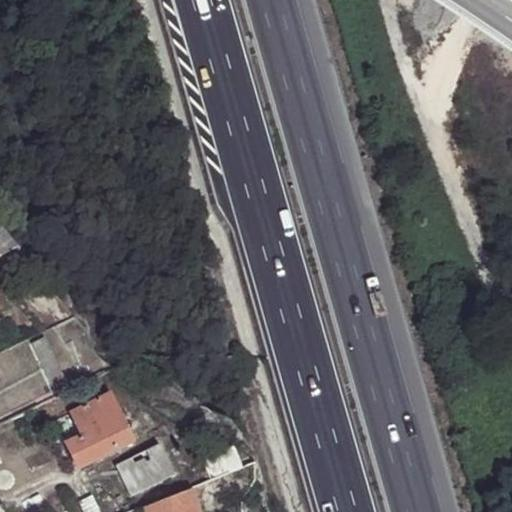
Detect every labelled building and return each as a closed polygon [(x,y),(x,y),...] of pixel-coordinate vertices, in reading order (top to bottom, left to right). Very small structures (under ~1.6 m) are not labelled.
[(0,256),(17,247),(5,233),(0,236),(0,256)] [(75,386),(100,376),(77,320),(53,330),(75,386)] [(42,338),(0,356),(0,397),(6,413),(64,388),(42,338)] [(132,441),(111,395),(73,413),(84,437),(68,445),(79,468),(132,441)] [(158,447),(115,468),(130,498),(173,477),(158,447)] [(239,469),(231,449),(201,460),(209,482),(239,470),(239,469)] [(197,511),(190,489),(144,506),(146,511),(197,511)]
